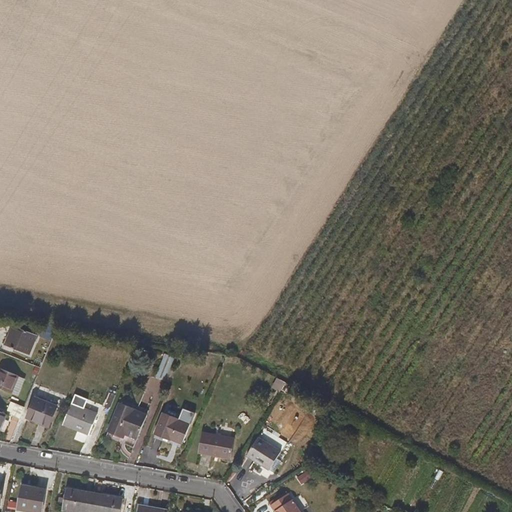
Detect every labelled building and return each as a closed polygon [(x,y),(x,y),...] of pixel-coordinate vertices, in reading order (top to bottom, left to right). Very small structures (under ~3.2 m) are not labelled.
[(25,360),(33,339),(5,328),(7,337),(4,344),(7,347),(5,353),(25,360)] [(156,378),(166,382),(175,358),(164,354),(156,378)] [(0,392),(15,398),(21,380),(17,379),(0,371),(0,392)] [(113,396),(106,393),(100,407),(108,410),(113,396)] [(55,409),(31,400),(24,419),(32,422),(30,427),(46,433),(55,409)] [(132,451),(144,419),(146,413),(117,401),(115,405),(102,440),(132,451)] [(21,411),(8,405),(5,413),(11,415),(10,417),(17,420),(21,411)] [(96,418),(69,407),(61,426),(89,438),(96,418)] [(178,448),(186,428),(159,417),(152,437),(178,448)] [(229,461),(232,443),(200,437),(195,456),(229,461)] [(280,456),(256,440),(245,458),(252,463),(250,467),(270,479),(281,464),(278,462),(280,456)] [(41,511),(45,495),(21,491),(16,511),(41,511)] [(58,511),(88,511),(91,497),(62,492),(58,511)] [(266,505),(271,511),(295,511),(283,493),(266,505)] [(117,511),(119,502),(91,497),(88,511),(117,511)]
